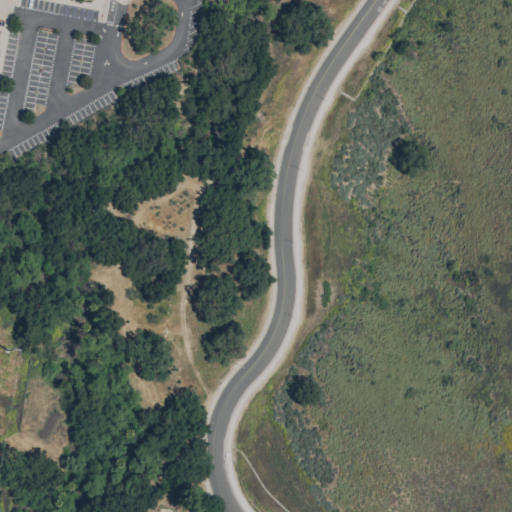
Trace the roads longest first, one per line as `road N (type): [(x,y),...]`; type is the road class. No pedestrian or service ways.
road 1 (tertiary): [(375,0),(333,59),(294,137),(281,201),(283,304),(268,345),(231,390),(213,438),(229,511)]
road 2 (tertiary): [(111,83),(174,47),(181,0),(114,4),(106,39),(111,83)]
road 3 (tertiary): [(0,145),(111,83)]
